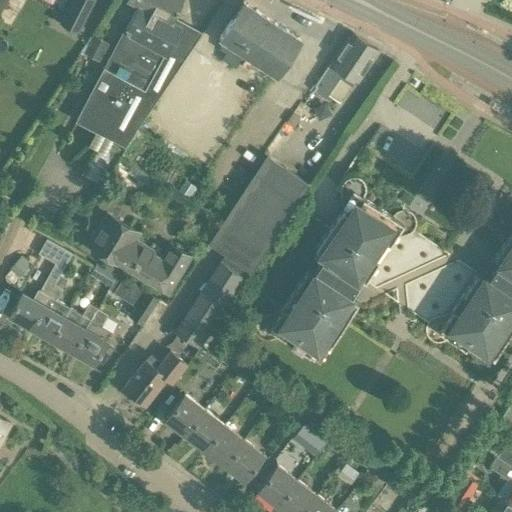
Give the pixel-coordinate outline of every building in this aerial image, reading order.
[(78,30),(93,0),(71,0),(60,21),(78,30)] [(125,27),(104,67),(75,119),(96,130),(89,144),(106,153),(113,140),(124,146),(202,30),(201,30),(198,34),(172,19),(181,0),(134,0),(140,3),(127,28),(125,27)] [(285,28),(285,29),(257,10),(258,9),(244,0),(243,0),(219,36),(232,44),(222,58),(233,65),(242,52),(276,74),(300,38),(285,28)] [(321,16),(292,2),(288,9),(321,24),(324,19),(321,17),(321,16)] [(340,77),(365,40),(352,31),(312,89),(325,97),(339,77),(340,77)] [(355,82),(379,49),(365,40),(340,77),(342,79),(341,80),(350,86),(353,81),(355,82)] [(293,111),(286,121),(293,126),(300,117),(293,111)] [(307,180),(267,154),(209,240),(225,251),(172,329),(198,347),(253,269),(249,267),(309,179),(308,178),(307,180)] [(190,196),(196,187),(186,180),(180,190),(190,196)] [(63,215),(73,192),(61,186),(50,209),(63,215)] [(278,309),(268,325),(278,332),(291,341),(318,359),(357,301),(348,295),(360,277),(364,280),(438,329),(447,336),(468,350),(488,363),(511,327),(511,228),(504,240),(493,257),(497,259),(485,277),(476,271),(450,254),(404,222),(393,216),(378,205),(362,195),(352,211),(342,204),(339,209),(328,226),(314,246),(323,252),(311,270),(306,267),(278,309)] [(167,258),(146,245),(135,238),(139,232),(107,212),(88,242),(120,262),(120,261),(129,266),(129,267),(168,291),(190,255),(174,246),(167,258)] [(54,284),(60,274),(72,252),(47,237),(38,252),(56,262),(46,279),(40,290),(39,289),(34,298),(22,291),(8,315),(30,327),(54,284)] [(19,277),(31,264),(21,254),(9,267),(10,268),(18,276),(19,277)] [(89,275),(96,279),(103,267),(95,263),(89,275)] [(10,268),(5,274),(6,279),(8,281),(13,282),(18,276),(10,268)] [(51,339),(69,307),(56,299),(62,288),(61,288),(67,278),(60,274),(54,284),(30,327),(51,339)] [(159,298),(125,278),(117,291),(131,300),(137,290),(143,294),(128,315),(142,324),(159,298)] [(73,351),(97,308),(89,303),(82,314),(69,307),(51,339),(73,351)] [(94,363),(107,340),(112,330),(101,324),(107,314),(97,308),(73,351),(94,363)] [(234,369),(239,362),(244,356),(223,341),(213,354),(234,369)] [(170,350),(155,368),(144,359),(122,386),(133,394),(131,399),(139,405),(143,402),(144,403),(166,376),(171,381),(186,363),(170,350)] [(234,369),(247,379),(252,371),(239,362),(234,369)] [(267,394),(272,386),(258,375),(252,383),(267,394)] [(288,409),(293,402),(279,391),(273,399),(288,409)] [(184,434),(204,408),(184,392),(164,419),(184,434)] [(511,400),(501,416),(511,423),(511,400)] [(204,449),(224,423),(204,408),(184,434),(204,449)] [(0,440),(10,422),(0,415),(0,440)] [(328,438),(334,430),(313,415),(307,423),(328,438)] [(224,464),(244,438),(224,423),(204,449),(224,464)] [(334,430),(328,438),(339,447),(347,452),(353,444),(334,430)] [(244,480),(264,454),(244,438),(224,464),(244,480)] [(367,467),(373,459),(353,444),(347,452),(367,467)] [(511,467),(511,452),(502,445),(495,455),(511,467)] [(511,467),(495,455),(489,466),(511,481),(511,493),(506,501),(511,505),(511,467)] [(387,482),(393,474),(373,459),(367,467),(387,482)] [(276,505),(296,479),(276,464),(256,489),(276,505)] [(463,506),(479,483),(464,473),(449,496),(463,506)] [(408,497),(412,492),(411,491),(413,488),(393,474),(387,482),(408,497)] [(285,511),(301,511),(316,494),(296,479),(276,505),(285,511)] [(432,507),(439,498),(417,482),(413,488),(411,491),(412,492),(423,500),(432,507)] [(333,511),(335,509),(316,494),(301,511),(333,511)] [(452,511),(457,506),(447,499),(438,511),(452,511)] [(511,511),(511,505),(506,501),(499,511),(511,511)]
